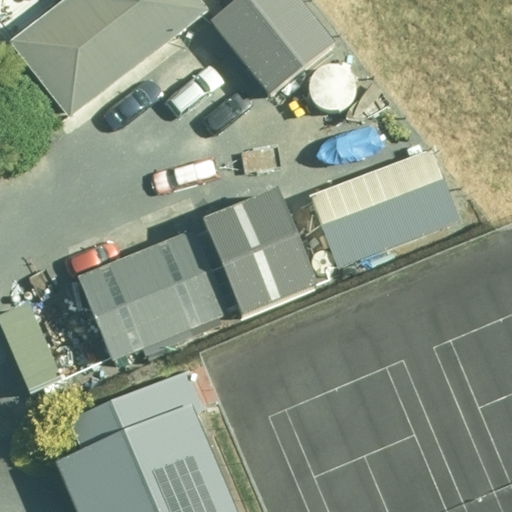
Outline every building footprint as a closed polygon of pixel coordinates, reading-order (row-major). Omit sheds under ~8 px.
[(184,0),(60,0),(61,0),(0,48),(59,124),(197,16),(184,0)] [(288,0),(233,0),(202,26),(261,98),(325,45),(288,0)] [(421,154),(301,200),(327,273),(448,227),(421,154)] [(101,366),(299,284),(265,205),(68,284),(101,366)] [(223,511),(179,390),(0,453),(0,454),(20,511),(223,511)]
